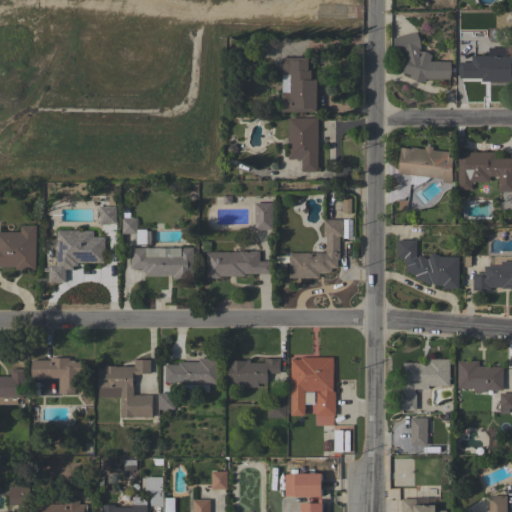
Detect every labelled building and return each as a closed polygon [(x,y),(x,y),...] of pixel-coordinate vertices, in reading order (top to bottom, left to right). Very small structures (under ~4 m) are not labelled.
[(450,61),(452,70),(449,79),(426,79),(425,82),(417,81),(410,77),(410,75),(402,72),(402,64),(405,59),(402,52),(397,54),(394,46),(393,38),(416,32),(420,39),(420,48),(419,48),(420,51),(425,51),(431,55),(430,61),(450,61)] [(511,55),(511,81),(481,81),(481,78),(459,78),(459,62),(471,62),(471,55),(511,55)] [(317,111),(281,111),(281,92),(282,92),(282,74),(281,74),(281,57),(309,57),(309,70),(317,70),(317,111)] [(318,171),(302,171),(302,159),(289,159),(288,118),(317,117),(318,171)] [(442,182),(443,178),(398,173),(401,147),(410,148),(410,147),(417,148),(424,149),(425,145),(433,146),(433,150),(449,151),(448,157),(452,157),(452,183),(442,182)] [(511,158),(511,191),(498,191),(498,176),(490,176),(490,182),(472,182),(472,189),(459,189),(458,152),(495,152),(495,158),(511,158)] [(273,229),(255,230),(254,203),(272,202),(273,229)] [(99,206),(115,206),(115,223),(99,223),(99,206)] [(122,233),(122,218),(137,218),(137,229),(147,229),(147,231),(151,231),(151,244),(147,244),(147,245),(135,245),(135,233),(122,233)] [(339,259),(337,259),(337,268),(332,268),(332,270),(330,272),(319,273),(319,278),(289,278),(289,253),(326,253),(326,236),(324,236),(323,219),(342,219),(342,236),(339,236),(339,259)] [(35,270),(15,270),(15,267),(0,266),(0,231),(20,232),(20,225),(35,225),(35,270)] [(93,231),(93,237),(104,237),(104,262),(78,262),(78,265),(73,265),(73,269),(66,269),(66,282),(49,282),(49,265),(57,265),(57,231),(93,231)] [(459,256),(459,288),(443,288),(443,285),(436,285),(432,283),(431,285),(415,278),(416,275),(405,271),(407,265),(404,264),(404,257),(397,258),(396,240),(416,239),(416,256),(418,257),(419,255),(428,259),(431,252),(441,256),(459,256)] [(131,248),(147,248),(147,256),(180,256),(180,247),(193,247),(193,278),(177,278),(177,275),(146,276),(146,272),(143,272),(143,269),(131,269),(131,248)] [(221,276),(221,278),(206,278),(206,252),(239,252),(239,251),(244,251),(247,251),(259,251),(259,261),(272,261),(271,274),(245,274),(245,276),(221,276)] [(511,288),(503,288),(503,287),(490,287),(490,290),(473,290),(473,273),(485,273),(485,266),(501,266),(501,261),(511,261),(511,288)] [(31,377),(32,360),(50,360),(50,357),(69,358),(69,360),(85,360),(85,374),(80,374),(80,388),(75,388),(75,393),(59,393),(59,378),(31,377)] [(279,373),(267,373),(267,383),(258,383),(258,387),(244,387),(244,383),(228,383),(228,367),(227,367),(227,360),(246,360),(246,359),(249,359),(249,362),(264,362),(264,357),(279,357),(279,373)] [(333,391),(335,391),(335,415),(316,415),(316,392),(320,392),(320,391),(305,391),(305,415),(291,415),(291,359),(301,359),(301,357),(333,357),(333,391)] [(198,362),(198,358),(220,358),(220,384),(177,384),(177,382),(165,382),(165,364),(178,365),(178,361),(198,362)] [(152,417),(132,417),(132,416),(120,416),(120,397),(98,397),(98,368),(104,368),(104,365),(117,365),(117,366),(134,366),(134,361),(130,361),(130,359),(150,360),(150,373),(139,373),(139,374),(133,374),(133,387),(133,395),(152,395),(152,417)] [(449,385),(428,385),(428,389),(414,389),(414,393),(416,393),(416,410),(400,410),(400,393),(403,393),(403,362),(428,362),(428,359),(449,359),(449,385)] [(457,360),(479,360),(479,366),(490,366),(490,367),(503,366),(503,390),(486,390),(486,392),(474,392),(474,388),(458,388),(457,360)] [(0,376),(11,376),(11,369),(24,369),(24,399),(18,399),(18,404),(0,404),(0,376)] [(500,392),(511,392),(511,408),(509,408),(509,413),(500,413),(500,392)] [(159,409),(158,393),(175,393),(175,409),(159,409)] [(267,418),(267,402),(286,402),(286,417),(267,418)] [(426,444),(410,444),(410,417),(426,417),(426,444)] [(343,452),(334,452),(334,430),(343,430),(343,452)] [(100,470),(100,458),(112,458),(112,470),(100,470)] [(227,489),(212,489),(211,471),(227,471),(227,489)] [(301,511),(301,503),(319,502),(319,496),(296,497),(296,496),(285,496),(285,474),(295,474),(295,473),(322,473),(322,511),(301,511)] [(150,505),(150,492),(142,492),(142,478),(146,477),(162,477),(162,505),(150,505)] [(9,486),(28,485),(28,490),(29,490),(29,504),(9,505),(9,486)] [(488,511),(488,496),(492,496),(492,495),(506,495),(506,511),(488,511)] [(103,511),(103,504),(115,504),(115,507),(132,507),(132,497),(147,497),(147,511),(103,511)] [(175,511),(164,511),(164,498),(175,498),(175,511)] [(401,511),(401,498),(415,498),(415,504),(435,504),(435,510),(446,510),(446,511),(401,511)] [(210,511),(193,511),(193,499),(210,499),(210,511)] [(36,511),(36,504),(65,504),(65,500),(78,500),(78,504),(86,504),(86,511),(36,511)]
